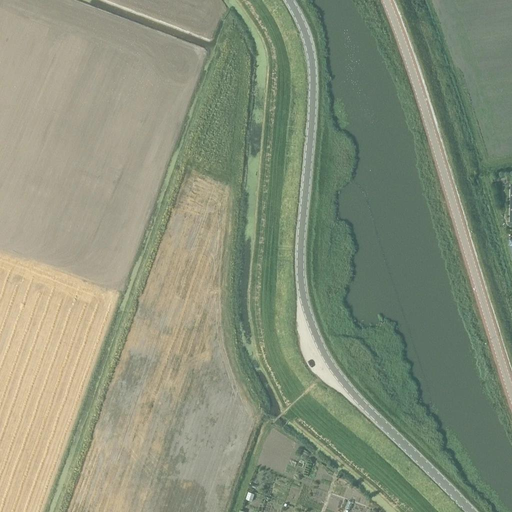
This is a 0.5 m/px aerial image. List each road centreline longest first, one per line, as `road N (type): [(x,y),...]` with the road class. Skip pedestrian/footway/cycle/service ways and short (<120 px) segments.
road 1 (tertiary): [(471,511),(344,389),(317,344),(301,270),(312,59),(289,0)]
road 2 (tertiary): [(511,392),(386,0)]
